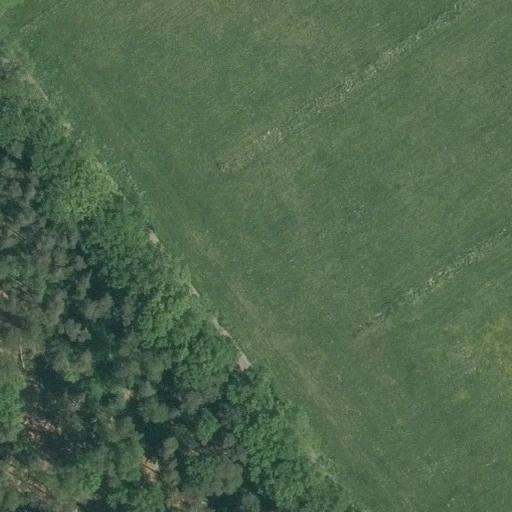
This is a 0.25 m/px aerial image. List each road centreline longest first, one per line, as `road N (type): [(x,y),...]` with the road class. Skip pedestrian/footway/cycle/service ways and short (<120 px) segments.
road 1 (unclassified): [(345,511),(0,55)]
road 2 (track): [(285,434),(241,476),(163,502),(122,500)]
